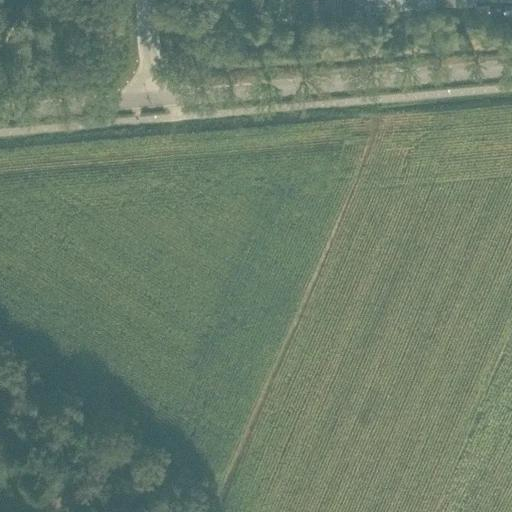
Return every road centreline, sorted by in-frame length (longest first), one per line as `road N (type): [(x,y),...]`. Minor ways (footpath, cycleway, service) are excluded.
road 1 (unclassified): [(153,102),(511,72)]
road 2 (unclassified): [(0,113),(153,102)]
